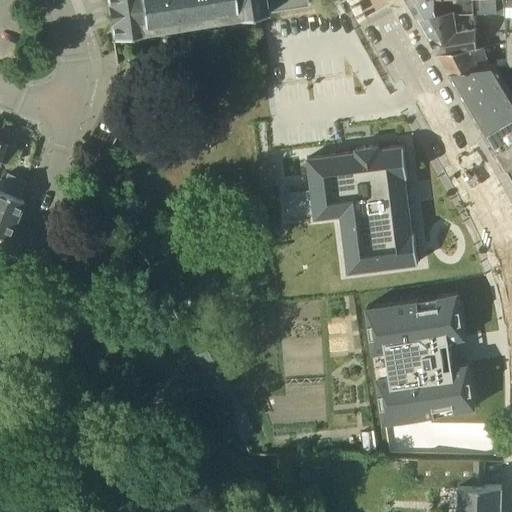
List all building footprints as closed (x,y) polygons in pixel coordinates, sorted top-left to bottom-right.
[(107,0),(112,35),(146,29),(146,28),(234,15),(234,16),(266,11),(266,9),(275,8),(274,0),(107,0)] [(274,0),(275,8),(305,4),(306,5),(308,5),(307,0),(274,0)] [(409,0),(418,14),(419,15),(436,11),(435,5),(434,0),(409,0)] [(472,0),(434,0),(435,5),(436,11),(450,9),(453,8),(454,11),(474,12),(472,0)] [(504,0),(472,0),(474,12),(483,12),(483,11),(497,11),(497,13),(505,13),(504,0)] [(474,12),(454,11),(453,8),(450,9),(436,11),(419,15),(429,34),(438,52),(439,52),(477,46),(474,12)] [(489,65),(488,57),(486,52),(489,51),(487,45),(483,46),(477,46),(439,52),(449,71),(450,71),(489,65)] [(511,89),(497,65),(489,66),(489,65),(450,71),(467,100),(485,132),(511,116),(511,89)] [(511,116),(485,132),(495,149),(511,139),(511,116)] [(511,139),(495,149),(506,167),(510,165),(511,163),(511,139)] [(350,153),(306,158),(314,217),(340,214),(347,271),(418,263),(414,230),(412,231),(405,177),(407,177),(404,145),(387,147),(387,143),(350,148),(350,153)] [(23,200),(0,189),(0,233),(8,237),(23,200)] [(448,328),(386,336),(387,338),(393,383),(455,376),(454,366),(447,366),(443,337),(450,336),(448,328)] [(195,354),(211,385),(230,422),(244,415),(224,378),(233,373),(217,342),(195,354)] [(459,485),(457,511),(501,511),(502,485),(484,484),(485,459),(419,458),(418,485),(459,485)]
